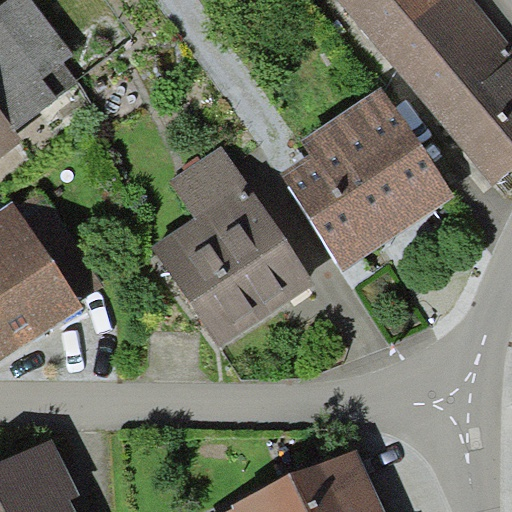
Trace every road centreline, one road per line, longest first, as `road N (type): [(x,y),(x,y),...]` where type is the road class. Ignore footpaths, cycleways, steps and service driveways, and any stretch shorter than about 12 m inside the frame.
road 1 (residential): [(459,407),(0,401)]
road 2 (residential): [(511,278),(459,407)]
